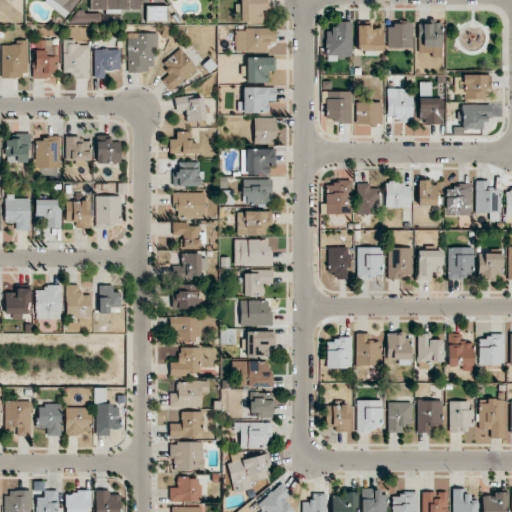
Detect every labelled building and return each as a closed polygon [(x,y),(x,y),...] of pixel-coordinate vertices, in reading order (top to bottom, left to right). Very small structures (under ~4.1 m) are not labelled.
[(45,0),(44,2),(58,12),(61,7),(70,13),(78,0),(45,0)] [(90,0),(90,11),(121,12),(121,9),(142,10),(142,0),(90,0)] [(266,0),(239,0),(240,22),(267,22),(266,0)] [(166,6),(146,6),(146,22),(167,21),(166,6)] [(417,23),(417,46),(441,47),(441,20),(431,20),(431,24),(417,23)] [(352,58),(352,22),(336,21),(336,29),(325,29),(325,58),(352,58)] [(387,23),(387,47),(411,48),(412,24),(387,23)] [(382,28),(371,28),(371,24),(354,25),(355,51),(382,49),(382,28)] [(267,52),(267,42),(275,42),(275,29),(235,28),(234,51),(267,52)] [(155,33),(127,33),(127,72),(156,72),(155,33)] [(27,40),(14,40),(14,44),(1,44),(1,76),(28,76),(27,40)] [(34,78),(57,78),(58,40),(35,40),(34,78)] [(89,44),(63,44),(62,76),(89,77),(89,44)] [(169,73),(161,80),(171,91),(198,69),(180,48),(161,64),(169,73)] [(120,71),(120,49),(94,49),(93,78),(105,79),(105,70),(120,71)] [(275,71),(274,57),(245,57),(246,83),(269,83),(268,71),(275,71)] [(463,99),(485,99),(484,89),(490,89),(490,74),(462,75),(463,99)] [(268,113),(268,100),(275,101),(275,88),(243,87),(242,103),(238,103),(237,112),(268,113)] [(412,120),(412,88),(385,89),(386,120),(412,120)] [(326,122),(351,121),(350,91),(325,91),(326,122)] [(204,96),(175,97),(175,111),(185,111),(186,121),(205,120),(204,96)] [(442,124),(442,98),(416,98),(417,124),(442,124)] [(381,124),(381,103),(355,102),(355,123),(381,124)] [(482,128),(482,119),(491,119),(490,104),(462,105),(462,112),(458,112),(459,129),(482,128)] [(254,144),(276,144),(275,117),(253,118),(254,144)] [(169,154),(198,153),(198,143),(190,143),(190,131),(175,132),(176,139),(169,139),(169,154)] [(17,162),(30,162),(29,133),(13,134),(13,140),(5,140),(5,155),(17,155),(17,162)] [(96,162),(120,163),(120,142),(110,141),(110,136),(96,135),(96,162)] [(35,138),(36,174),(60,174),(60,137),(35,138)] [(89,138),(65,138),(65,160),(75,160),(75,165),(89,165),(89,138)] [(275,149),(241,149),(240,174),(268,174),(269,165),(275,165),(275,149)] [(172,186),(199,185),(199,162),(177,162),(177,171),(172,171),(172,186)] [(271,179),(242,180),(242,205),(272,204),(271,179)] [(490,180),(475,180),(474,213),(499,213),(500,188),(489,188),(490,180)] [(351,182),(325,181),(325,213),(350,214),(351,182)] [(436,205),(437,185),(429,185),(429,181),(415,181),(414,205),(436,205)] [(383,183),(384,208),(410,207),(410,182),(383,183)] [(377,185),(356,185),(357,214),(378,214),(377,185)] [(445,215),(470,215),(470,185),(445,185),(445,215)] [(204,192),(172,193),(172,210),(177,210),(178,218),(205,217),(204,192)] [(121,227),(120,196),(95,196),(95,227),(121,227)] [(30,198),(5,198),(4,222),(16,223),(15,230),(29,230),(30,198)] [(59,200),(35,199),(35,216),(47,216),(47,228),(59,228),(59,200)] [(66,200),(65,221),(74,221),(74,228),(89,228),(90,201),(66,200)] [(236,212),(237,235),(266,235),(266,225),(271,225),(271,211),(236,212)] [(172,235),(181,235),(181,247),(202,248),(203,226),(187,226),(187,222),(172,222),(172,235)] [(233,240),(234,266),(271,266),(271,239),(233,240)] [(348,246),(326,247),(327,272),(333,272),(333,279),(346,278),(346,266),(349,266),(348,246)] [(382,247),(356,247),(355,278),(381,278),(382,247)] [(412,278),(411,247),(385,248),(386,279),(412,278)] [(472,247),(447,247),(446,278),(472,279),(472,247)] [(442,250),(416,250),(417,275),(442,274),(442,250)] [(495,275),(501,276),(502,254),(477,253),(476,278),(494,279),(495,275)] [(180,255),(181,266),(172,266),(172,278),(206,277),(206,255),(180,255)] [(272,271),(243,271),(243,296),(263,296),(263,284),(272,284),(272,271)] [(172,294),(171,308),(198,309),(198,285),(178,284),(178,294),(172,294)] [(5,292),(4,313),(12,313),(12,319),(28,319),(29,285),(15,285),(15,292),(5,292)] [(35,319),(60,319),(61,285),(44,285),(44,290),(35,290),(35,319)] [(78,285),(66,285),(65,317),(91,317),(91,294),(78,294),(78,285)] [(112,285),(98,286),(98,313),(110,313),(110,307),(120,307),(120,292),(113,292),(112,285)] [(271,326),(271,300),(239,301),(240,326),(271,326)] [(200,340),(200,316),(169,317),(169,330),(173,330),(174,341),(200,340)] [(274,332),(245,331),(244,356),(267,357),(267,345),(274,345),(274,332)] [(409,364),(408,332),(385,333),(385,360),(397,359),(397,365),(409,364)] [(370,333),(353,333),(354,366),(379,365),(379,341),(370,341),(370,333)] [(416,334),(417,368),(427,368),(427,362),(443,362),(442,339),(430,340),(430,333),(416,334)] [(462,333),(446,333),(447,368),(472,368),(472,343),(462,343),(462,333)] [(503,365),(503,335),(477,335),(478,365),(503,365)] [(326,368),(351,368),(351,339),(325,339),(326,368)] [(169,375),(200,376),(201,348),(179,347),(178,362),(170,362),(169,375)] [(272,387),(272,373),(267,373),(267,361),(247,361),(247,386),(272,387)] [(201,408),(202,393),(208,393),(208,381),(176,381),(176,393),(169,393),(169,408),(201,408)] [(105,388),(94,388),(95,436),(109,436),(109,429),(119,428),(119,405),(105,405),(105,388)] [(249,412),(257,413),(257,417),(273,417),(274,393),(249,392),(249,412)] [(490,438),(503,437),(502,399),(486,399),(486,403),(478,403),(479,429),(490,429),(490,438)] [(355,432),(381,432),(381,400),(355,400),(355,432)] [(441,400),(415,400),(415,432),(430,432),(430,424),(440,424),(441,400)] [(15,436),(30,436),(30,401),(4,401),(4,432),(15,432),(15,436)] [(448,431),(471,431),(471,401),(448,401),(448,431)] [(411,402),(386,402),(387,432),(400,432),(400,424),(412,424),(411,402)] [(60,436),(61,405),(37,404),(36,428),(47,429),(47,436),(60,436)] [(324,405),(324,426),(334,426),(334,431),(348,432),(349,405),(324,405)] [(89,408),(65,407),(64,434),(89,434),(89,408)] [(169,437),(202,438),(202,412),(181,411),(180,423),(169,423),(169,437)] [(239,448),(271,448),(271,422),(233,423),(233,431),(239,431),(239,448)] [(203,443),(172,442),(171,470),(203,470),(203,443)] [(251,489),(250,482),(267,478),(265,468),(270,466),(267,453),(226,463),(233,493),(251,489)] [(169,488),(169,502),(200,502),(200,477),(176,478),(176,488),(169,488)] [(284,500),(291,494),(281,483),(257,505),(262,511),(260,511),(294,511),(284,500)] [(35,511),(47,511),(57,511),(58,491),(44,490),(43,497),(36,497),(35,511)] [(119,511),(119,495),(110,495),(110,490),(95,490),(95,511),(119,511)] [(360,490),(359,511),(385,511),(386,490),(360,490)] [(64,511),(86,511),(91,511),(91,491),(65,492),(64,511)] [(355,511),(356,492),(331,491),(330,511),(355,511)] [(420,511),(445,511),(446,492),(421,491),(420,511)] [(506,511),(506,491),(492,492),(492,496),(480,496),(480,511),(506,511)] [(4,492),(4,511),(30,511),(30,492),(4,492)] [(325,511),(326,493),(310,493),(310,502),(300,501),(300,511),(325,511)] [(416,511),(417,493),(392,493),(391,511),(416,511)]
